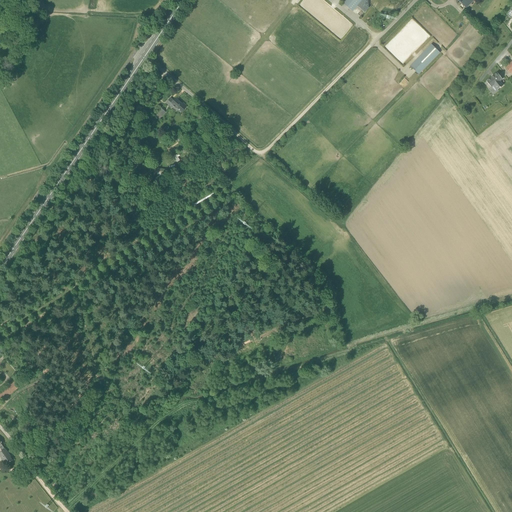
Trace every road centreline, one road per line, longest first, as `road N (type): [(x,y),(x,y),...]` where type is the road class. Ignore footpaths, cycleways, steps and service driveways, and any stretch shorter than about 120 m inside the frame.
road 1 (primary): [(0,268),(145,55)]
road 2 (track): [(368,48),(262,153),(202,104)]
